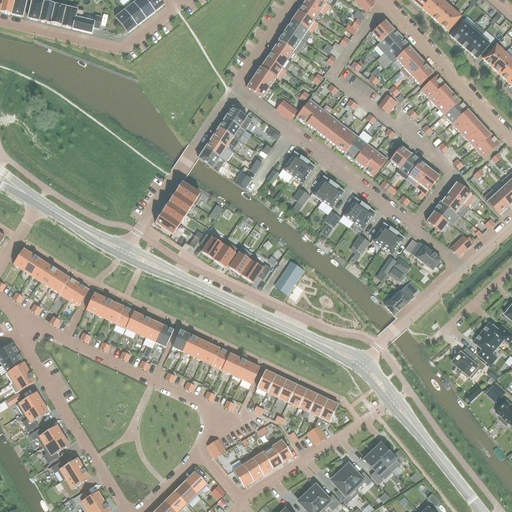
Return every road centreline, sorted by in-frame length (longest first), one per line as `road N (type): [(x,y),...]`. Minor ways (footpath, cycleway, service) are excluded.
road 1 (residential): [(17,313),(26,351),(126,511)]
road 2 (residential): [(232,88),(410,226)]
road 3 (residential): [(17,313),(212,410)]
road 4 (residential): [(0,22),(121,51),(177,7)]
road 5 (residential): [(381,0),(511,142)]
road 6 (residential): [(232,88),(127,246)]
road 7 (residential): [(242,502),(389,404)]
road 8 (residential): [(410,226),(451,175),(405,138)]
